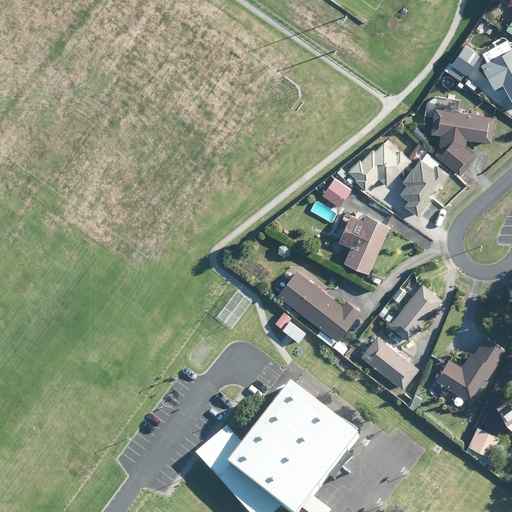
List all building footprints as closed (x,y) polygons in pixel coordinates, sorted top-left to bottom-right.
[(511,8),(511,9),(502,23),(507,27),(504,31),(511,35),(511,8)] [(511,48),(499,55),(479,67),(492,90),(501,85),(511,104),(511,48)] [(472,115),(436,110),(433,110),(429,134),(439,135),(438,146),(440,147),(433,155),(454,171),(459,175),(461,172),(474,156),(473,156),(464,148),(464,143),(465,140),(474,141),(490,143),(494,118),(472,115)] [(406,158),(389,142),(386,146),(382,142),(373,152),(371,150),(360,161),(359,159),(347,172),(355,179),(353,181),(364,191),(371,184),(371,185),(377,178),(380,181),(386,186),(399,172),(403,168),(409,161),(406,158)] [(440,185),(445,178),(448,174),(435,165),(432,169),(419,159),(409,172),(403,181),(402,182),(406,185),(399,195),(404,199),(407,201),(406,203),(403,207),(417,216),(419,214),(431,197),(429,196),(433,190),(436,192),(437,190),(439,191),(442,187),(440,185)] [(350,191),(351,189),(335,177),(321,195),(323,196),(336,206),(337,207),(344,198),(347,200),(352,193),(350,191)] [(367,205),(371,199),(366,195),(364,198),(361,201),(367,205)] [(383,238),(388,226),(364,215),(361,221),(348,215),(338,239),(337,243),(349,248),(342,264),(365,274),(367,275),(369,269),(383,238)] [(341,306),(333,300),(331,299),(295,271),(277,294),(336,341),(337,340),(348,326),(359,312),(345,301),(341,306)] [(422,325),(441,301),(421,285),(418,288),(411,297),(398,313),(390,323),(388,326),(402,337),(408,342),(422,325)] [(281,328),(297,341),(304,332),(287,320),(281,328)] [(504,349),(489,340),(483,336),(473,351),(472,353),(469,351),(464,360),(460,366),(447,358),(440,369),(441,370),(436,379),(435,380),(468,401),(483,376),(486,378),(500,356),(504,349)] [(405,360),(395,352),(376,337),(371,344),(366,340),(358,351),(362,355),(360,357),(369,364),(375,369),(402,390),(418,370),(405,360)] [(346,349),(337,341),(333,347),(342,354),(346,349)] [(192,455),(244,511),(271,511),(276,508),(280,511),(325,511),(305,496),(352,436),(285,385),(240,443),(224,426),(192,455)] [(511,393),(505,398),(495,406),(501,421),(504,423),(511,430),(511,393)] [(497,436),(495,435),(476,426),(467,445),(469,446),(466,451),(472,454),(473,452),(480,455),(481,452),(488,456),(497,436)]
